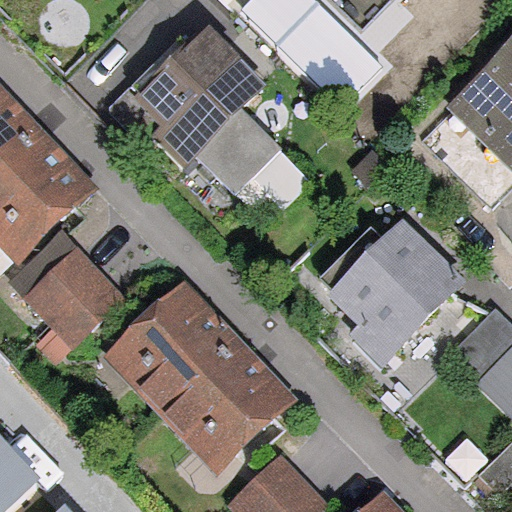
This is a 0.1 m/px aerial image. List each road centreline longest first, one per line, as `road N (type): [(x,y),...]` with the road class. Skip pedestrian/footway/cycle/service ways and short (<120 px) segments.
road 1 (residential): [(439,511),(0,57)]
road 2 (residential): [(120,511),(0,385)]
